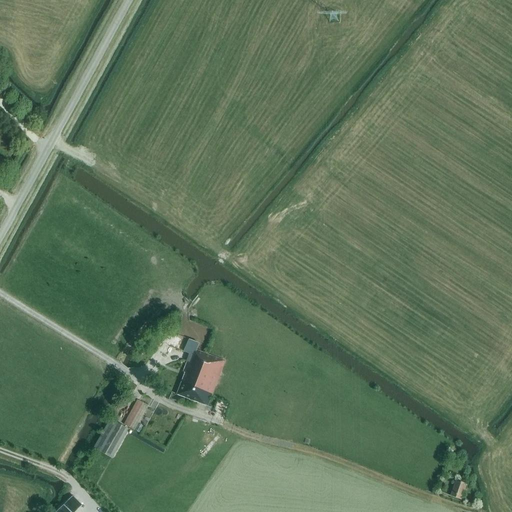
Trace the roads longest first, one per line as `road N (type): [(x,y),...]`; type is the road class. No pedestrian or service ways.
road 1 (track): [(223,424),(477,511)]
road 2 (tertiary): [(0,236),(128,0)]
